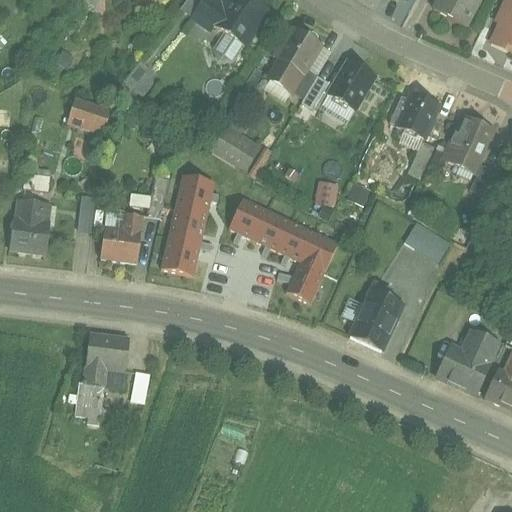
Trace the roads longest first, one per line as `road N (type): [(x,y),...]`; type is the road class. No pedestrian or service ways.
road 1 (secondary): [(0,293),(179,317),(278,346),(511,448)]
road 2 (residential): [(511,97),(319,0)]
